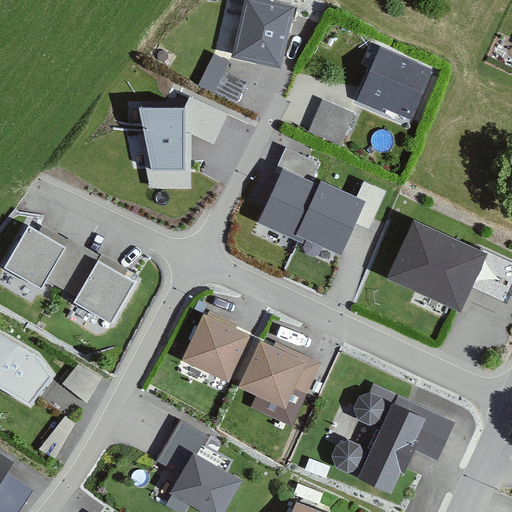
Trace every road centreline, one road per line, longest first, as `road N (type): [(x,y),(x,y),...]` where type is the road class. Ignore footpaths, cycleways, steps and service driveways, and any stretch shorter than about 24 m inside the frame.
road 1 (residential): [(511,403),(192,261)]
road 2 (residential): [(192,261),(84,459),(43,511)]
road 3 (residential): [(192,261),(275,105)]
road 4 (residential): [(43,190),(192,261)]
